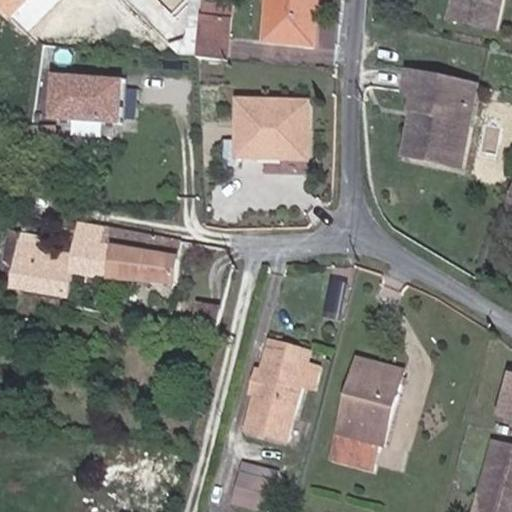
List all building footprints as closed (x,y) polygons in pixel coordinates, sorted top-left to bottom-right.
[(28,0),(0,0),(0,9),(10,20),(28,0)] [(318,0),(271,0),(265,50),(311,55),(318,0)] [(500,0),(452,0),(449,12),(496,23),(500,0)] [(201,21),(225,67),(230,24),(201,21)] [(473,122),(477,105),(475,105),(480,82),(407,67),(404,88),(415,91),(411,108),(423,111),(413,155),(449,161),(458,119),(473,122)] [(127,86),(64,79),(60,117),(122,124),(127,86)] [(423,111),(411,108),(402,152),(413,155),(423,111)] [(313,172),(314,116),(244,114),(243,170),(313,172)] [(464,164),(473,122),(458,119),(449,161),(464,164)] [(72,278),(98,281),(105,231),(47,221),(20,218),(8,295),(67,303),(72,278)] [(172,291),(180,243),(128,236),(105,231),(98,281),(172,291)] [(345,320),(354,267),(335,264),(327,317),(345,320)] [(213,341),(220,315),(187,308),(182,334),(213,341)] [(241,437),(281,447),(285,426),(286,427),(299,376),(292,374),(296,359),(265,351),(261,366),(257,365),(245,416),(246,416),(241,437)] [(384,415),(393,417),(401,386),(355,373),(329,469),(367,479),(373,456),(384,415)] [(382,460),(393,417),(384,415),(373,456),(382,460)] [(511,448),(500,445),(494,470),(501,473),(494,497),(511,501),(511,448)] [(228,508),(243,511),(264,511),(272,479),(240,470),(237,478),(235,478),(228,508)] [(501,473),(494,470),(487,495),(494,497),(501,473)] [(490,511),(494,497),(487,495),(482,511),(490,511)] [(511,511),(511,501),(494,497),(490,511),(511,511)]
